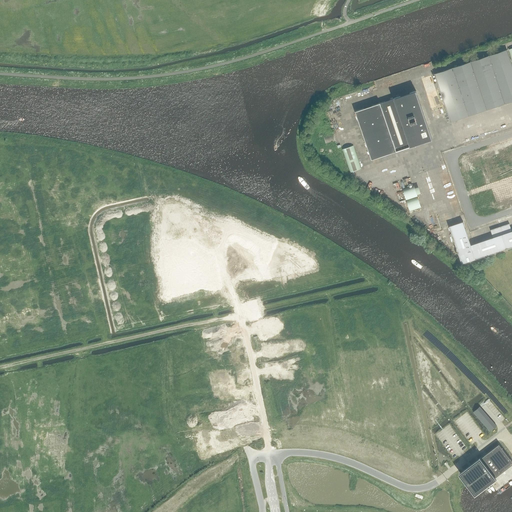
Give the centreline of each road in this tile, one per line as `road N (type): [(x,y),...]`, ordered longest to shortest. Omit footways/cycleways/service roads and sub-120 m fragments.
road 1 (track): [(229,316),(0,367)]
road 2 (unclassified): [(511,211),(473,224),(449,155),(511,134)]
road 3 (unclassified): [(437,482),(415,489),(327,456),(273,455)]
road 4 (track): [(229,316),(243,326),(273,455)]
road 5 (unclassified): [(273,455),(278,434),(254,314)]
